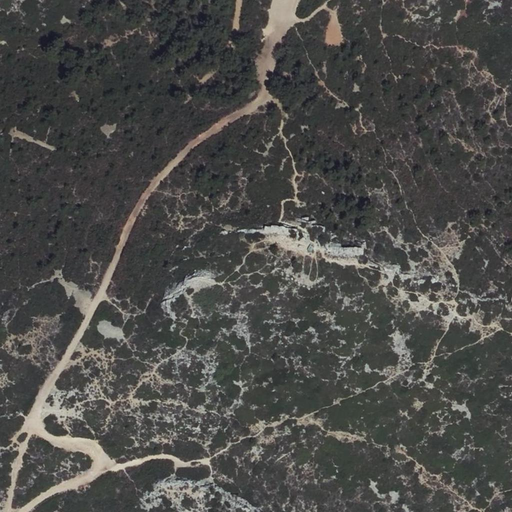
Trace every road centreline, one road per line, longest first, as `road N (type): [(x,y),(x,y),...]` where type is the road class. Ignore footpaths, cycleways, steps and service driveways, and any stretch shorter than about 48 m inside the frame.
road 1 (track): [(35,426),(142,199),(205,132),(266,97),(290,0)]
road 2 (track): [(22,511),(102,462),(89,446),(52,439),(35,426)]
